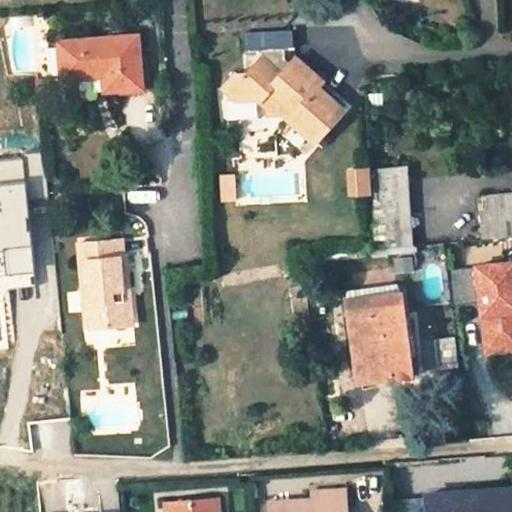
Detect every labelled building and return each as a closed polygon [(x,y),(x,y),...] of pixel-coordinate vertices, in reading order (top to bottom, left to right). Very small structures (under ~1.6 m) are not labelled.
[(284,49),(294,49),(292,31),(244,34),(245,52),(260,51),(284,49)] [(137,34),(59,42),(62,79),(103,76),(105,91),(141,88),(137,34)] [(260,51),(260,60),(280,77),(290,65),(285,61),(284,49),(260,51)] [(294,49),(284,49),(285,61),(290,65),(295,59),(294,49)] [(290,65),(280,77),(260,60),(247,76),(236,75),(234,74),(221,90),(236,103),(255,99),(266,108),(266,115),(283,114),(315,141),(316,140),(324,131),(342,109),(318,88),(322,82),(295,59),(290,65)] [(236,103),(226,106),(230,125),(259,118),(255,99),(236,103)] [(324,131),(316,140),(323,146),(331,137),(324,131)] [(33,157),(0,160),(0,270),(17,270),(19,293),(52,291),(50,267),(42,268),(33,157)] [(413,246),(407,165),(371,169),(377,249),(413,246)] [(368,169),(351,170),(353,193),(369,192),(368,169)] [(511,193),(484,196),(487,239),(511,236),(511,193)] [(123,239),(79,243),(88,329),(125,325),(122,288),(131,288),(128,255),(125,255),(123,239)] [(311,280),(307,256),(302,257),(305,281),(311,280)] [(511,260),(471,265),(472,267),(448,270),(452,304),(476,301),(482,355),(511,351),(511,260)] [(386,272),(366,275),(367,287),(388,284),(386,272)] [(131,288),(122,288),(125,325),(135,324),(131,288)] [(400,290),(346,298),(354,353),(358,353),(362,380),(392,376),(392,380),(393,380),(411,378),(400,290)] [(426,368),(458,363),(454,337),(422,342),(426,368)] [(393,380),(392,380),(392,376),(362,380),(363,389),(393,381),(393,380)] [(312,495),(268,498),(269,511),(345,511),(343,485),(311,487),(312,495)] [(460,493),(425,495),(425,498),(426,511),(511,511),(511,488),(493,490),(493,493),(460,495),(460,493)] [(164,503),(164,511),(216,511),(215,498),(164,503)] [(426,511),(425,498),(397,500),(397,511),(426,511)]
